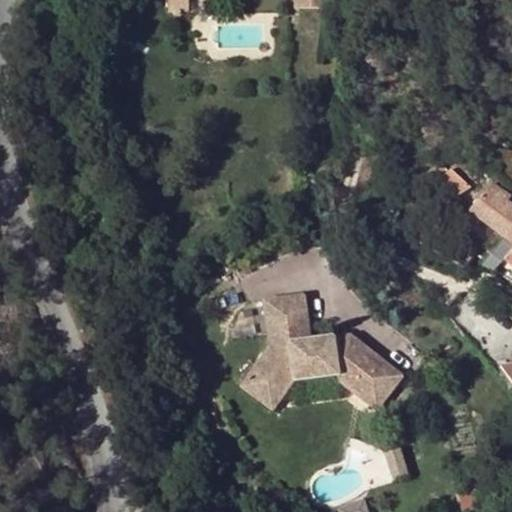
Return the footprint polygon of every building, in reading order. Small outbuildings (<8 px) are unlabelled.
[(164,0),(165,13),(185,12),(185,0),(164,0)] [(327,8),(326,0),(290,0),(290,9),(327,8)] [(441,180),(460,197),(470,189),(450,172),(441,180)] [(508,198),(491,185),(468,213),(488,229),(506,205),(504,204),(508,198)] [(501,263),(511,248),(511,209),(506,205),(488,229),(484,234),(481,240),(478,246),(474,254),(471,258),(481,266),(492,274),(494,272),(501,263)] [(463,268),(471,258),(474,254),(449,238),(437,253),(463,268)] [(511,248),(501,263),(511,271),(511,248)] [(305,326),(300,297),(300,296),(261,301),(265,331),(305,326)] [(399,377),(347,337),(338,337),(307,342),(305,326),(265,331),(267,347),(238,388),(269,411),(290,381),(338,375),(336,383),(373,411),(399,377)] [(511,385),(511,363),(497,365),(499,366),(502,371),(502,372),(511,385)] [(406,478),(397,448),(381,453),(390,483),(406,478)]
